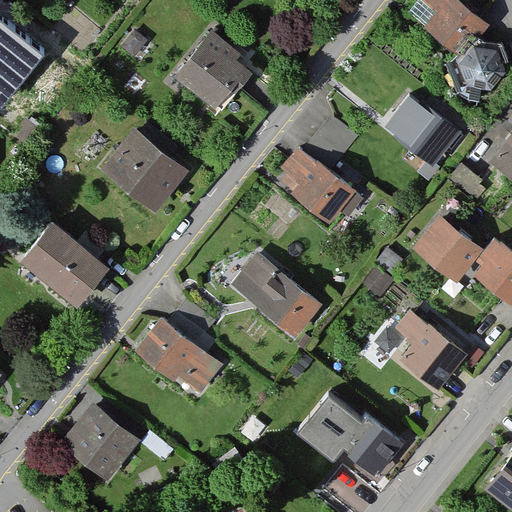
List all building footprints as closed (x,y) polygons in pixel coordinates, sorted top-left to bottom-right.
[(0,0),(0,51),(26,17),(2,0),(0,0)] [(412,0),(398,22),(453,58),(450,62),(457,86),(484,90),(497,71),(489,49),(469,47),(483,26),(444,0),(412,0)] [(232,53),(201,31),(165,79),(210,112),(241,71),(227,61),(232,53)] [(373,128),(425,164),(449,129),(398,93),(373,128)] [(334,110),(304,140),(329,164),(359,134),(334,110)] [(511,126),(509,124),(478,166),(511,190),(511,126)] [(182,171),(126,130),(95,172),(150,213),(182,171)] [(268,183),(323,223),(334,209),(343,215),(358,195),(293,148),(268,183)] [(404,248),(449,282),(475,248),(430,214),(404,248)] [(119,264),(59,221),(29,262),(90,305),(119,264)] [(464,278),(501,306),(511,290),(511,257),(488,239),(472,259),(476,262),(464,278)] [(315,299),(252,254),(227,288),(253,306),(250,310),(287,337),(315,299)] [(361,283),(378,295),(389,279),(372,267),(361,283)] [(206,347),(215,337),(179,304),(170,313),(206,347)] [(392,357),(429,389),(459,355),(409,311),(392,330),(406,342),(392,357)] [(214,362),(153,316),(125,353),(162,382),(170,372),(193,390),(214,362)] [(134,435),(80,398),(51,441),(104,478),(134,435)] [(328,444),(365,477),(395,443),(344,398),(328,417),(342,429),(328,444)] [(511,452),(483,487),(511,511),(511,452)]
